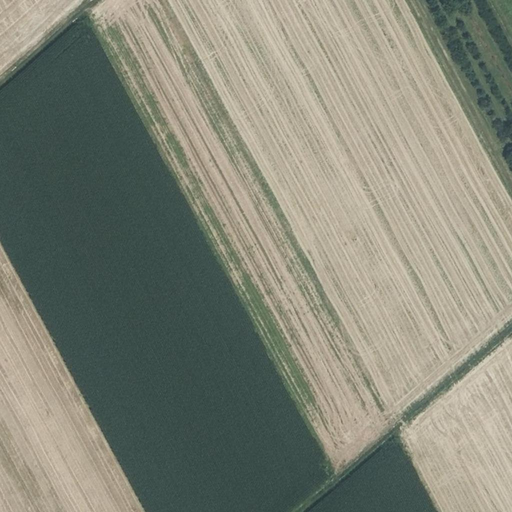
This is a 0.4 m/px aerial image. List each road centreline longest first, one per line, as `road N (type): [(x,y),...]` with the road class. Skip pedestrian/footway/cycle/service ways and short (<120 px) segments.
road 1 (track): [(511,327),(298,511)]
road 2 (track): [(415,0),(511,179)]
road 3 (track): [(0,85),(96,0)]
